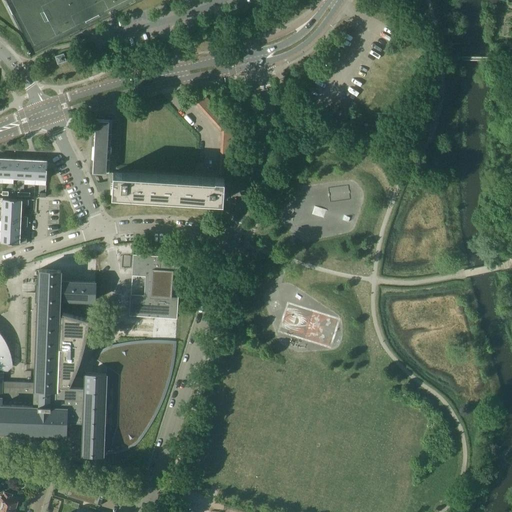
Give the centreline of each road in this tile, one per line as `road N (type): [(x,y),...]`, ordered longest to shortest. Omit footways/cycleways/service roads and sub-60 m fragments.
road 1 (unclassified): [(147,511),(228,239)]
road 2 (secondary): [(258,52),(135,76),(42,105)]
road 3 (secondary): [(52,119),(261,65)]
road 4 (unclassified): [(228,239),(264,131),(261,65)]
road 5 (unclassified): [(102,232),(190,227),(228,239)]
road 6 (residential): [(102,232),(52,119)]
